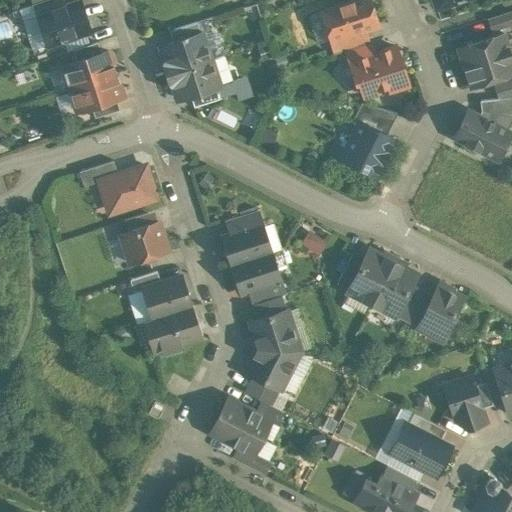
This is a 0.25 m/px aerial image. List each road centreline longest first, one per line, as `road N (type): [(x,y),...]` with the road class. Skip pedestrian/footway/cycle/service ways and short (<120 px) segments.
road 1 (residential): [(179,446),(230,356),(229,333),(158,129)]
road 2 (residential): [(386,228),(425,145),(441,85),(423,33),(398,0)]
road 3 (residential): [(158,129),(195,136),(386,228)]
road 4 (residential): [(386,228),(511,302)]
road 5 (residential): [(179,446),(304,511)]
road 6 (residential): [(158,129),(110,0)]
road 7 (residential): [(34,159),(158,129)]
